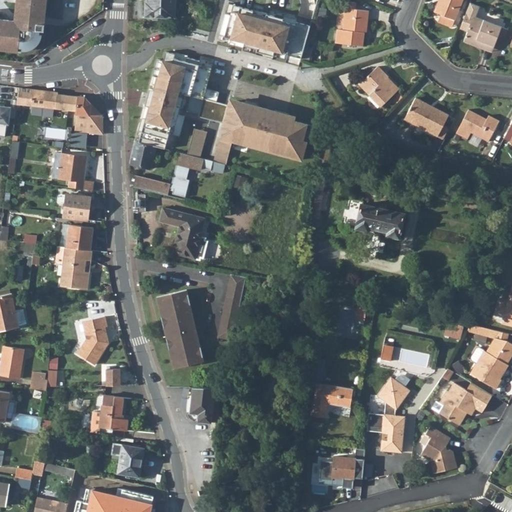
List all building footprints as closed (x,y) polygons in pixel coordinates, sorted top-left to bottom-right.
[(16,0),(15,15),(21,15),(20,22),(0,19),(0,49),(18,51),(18,46),(22,47),(22,49),(27,49),(30,48),(33,46),(35,45),(38,41),(40,38),(41,34),(38,34),(38,30),(43,31),(46,0),(16,0)] [(174,0),(147,0),(148,3),(145,3),(145,16),(174,17),(174,0)] [(335,39),(334,42),(360,45),(362,28),(365,28),(367,10),(353,8),(354,2),(346,1),(346,0),(340,0),(339,13),(344,14),(343,19),(342,28),(336,28),(335,39)] [(440,0),(436,12),(455,20),(462,0),(440,0)] [(478,5),(469,2),(459,28),(466,31),(463,41),(473,45),(475,39),(493,46),(500,25),(474,16),(478,5)] [(289,27),(237,12),(230,41),(248,43),(274,51),(283,55),(289,27)] [(475,39),(473,45),(490,52),(493,46),(475,39)] [(248,43),(245,56),(271,62),(274,51),(248,43)] [(181,69),(158,62),(147,99),(141,123),(165,129),(181,69)] [(395,90),(383,79),(386,77),(375,66),(358,83),(380,106),(395,90)] [(386,77),(383,79),(395,90),(397,88),(386,77)] [(19,86),(16,103),(77,111),(77,128),(103,129),(103,115),(85,96),(58,93),(58,91),(19,86)] [(414,96),(403,117),(436,135),(447,114),(414,96)] [(289,116),(225,99),(216,138),(299,159),(301,151),(309,126),(289,120),(289,116)] [(10,106),(0,105),(0,135),(5,136),(6,123),(8,124),(10,106)] [(467,109),(455,132),(466,138),(470,131),(487,140),(498,119),(487,114),(485,118),(467,109)] [(12,141),(10,157),(17,158),(19,141),(12,141)] [(135,141),(130,163),(151,169),(156,147),(135,141)] [(315,170),(313,181),(324,183),(328,158),(330,144),(321,142),(316,170),(315,170)] [(69,178),(68,187),(92,190),(93,181),(83,180),(86,156),(54,152),(51,176),(69,178)] [(224,163),(179,152),(171,184),(148,178),(146,187),(169,193),(170,188),(174,189),(173,194),(185,197),(190,180),(187,179),(190,166),(201,169),(202,168),(211,170),(211,169),(222,172),(224,163)] [(148,178),(138,175),(135,189),(168,197),(169,193),(146,187),(148,178)] [(324,183),(313,181),(307,223),(317,225),(324,183)] [(66,194),(63,215),(87,218),(90,197),(66,194)] [(369,228),(373,228),(378,208),(376,207),(361,204),(355,228),(368,231),(369,228)] [(173,253),(199,260),(200,257),(202,258),(206,241),(204,241),(205,238),(201,237),(205,219),(163,208),(159,222),(179,227),(173,253)] [(378,208),(373,228),(386,232),(386,235),(398,238),(404,214),(378,208)] [(69,223),(66,246),(90,249),(93,226),(69,223)] [(2,226),(0,237),(0,238),(8,240),(9,227),(2,226)] [(62,263),(60,285),(89,288),(91,271),(85,270),(86,259),(92,259),(93,250),(90,249),(66,246),(57,245),(55,260),(57,263),(62,263)] [(32,253),(31,264),(39,265),(40,254),(32,253)] [(231,274),(217,337),(232,340),(240,308),(247,277),(231,274)] [(511,286),(509,301),(501,299),(498,312),(505,314),(503,325),(511,327),(511,286)] [(187,290),(157,297),(175,370),(204,363),(187,290)] [(10,294),(0,295),(0,330),(17,327),(17,326),(26,324),(22,309),(14,311),(10,294)] [(356,318),(366,320),(369,303),(360,301),(356,318)] [(105,316),(84,321),(89,338),(79,352),(95,364),(110,343),(107,341),(106,337),(108,337),(106,327),(108,326),(105,316)] [(446,334),(462,338),(465,327),(448,323),(446,334)] [(471,325),(467,333),(489,339),(491,330),(471,325)] [(491,330),(489,339),(495,340),(496,339),(507,342),(509,335),(491,330)] [(495,340),(487,353),(480,349),(477,350),(472,359),(473,362),(478,364),(471,375),(497,390),(502,381),(501,380),(509,366),(508,365),(511,357),(511,344),(507,342),(496,339),(495,340)] [(3,346),(0,367),(0,375),(19,379),(24,349),(3,346)] [(384,346),(381,361),(390,363),(393,348),(384,346)] [(107,367),(106,386),(120,387),(121,370),(118,370),(118,367),(107,367)] [(48,374),(48,378),(53,378),(56,378),(56,369),(48,369),(48,374)] [(454,374),(449,370),(443,379),(449,382),(454,374)] [(33,372),(32,378),(47,380),(48,378),(48,374),(33,372)] [(32,378),(30,388),(46,391),(47,384),(47,380),(32,378)] [(411,394),(392,380),(379,399),(386,404),(385,418),(369,416),(368,434),(384,436),(384,432),(389,432),(388,445),(382,444),(381,454),(402,456),(406,420),(396,419),(397,412),(411,394)] [(316,384),(311,416),(326,419),(328,405),(350,408),(353,391),(316,384)] [(489,405),(467,392),(454,384),(449,393),(447,392),(440,404),(437,402),(432,410),(440,415),(460,427),(465,419),(465,416),(466,413),(472,417),(476,410),(483,414),(489,405)] [(472,384),(467,392),(489,405),(493,397),(472,384)] [(226,389),(188,388),(187,409),(188,412),(189,415),(190,418),(192,419),(194,421),(196,422),(202,423),(211,423),(216,424),(215,435),(211,438),(211,440),(220,441),(226,389)] [(0,421),(12,423),(15,404),(8,403),(10,392),(0,390),(0,421)] [(99,433),(99,427),(126,430),(128,418),(124,418),(121,417),(123,397),(103,395),(101,412),(93,411),(90,432),(99,433)] [(126,430),(99,427),(99,433),(98,435),(126,438),(126,430)] [(452,440),(432,428),(427,436),(432,439),(422,457),(432,462),(435,475),(459,469),(455,453),(452,451),(448,452),(447,448),(452,440)] [(113,451),(121,452),(122,443),(115,442),(113,451)] [(121,452),(118,472),(139,476),(144,447),(122,443),(121,452)] [(363,480),(365,451),(356,450),(355,460),(334,458),(334,463),(321,462),(319,480),(332,482),(333,478),(343,480),(342,488),(352,489),(353,486),(362,487),(362,485),(363,480)] [(33,471),(33,474),(42,476),(43,470),(44,463),(35,460),(33,471)] [(44,463),(43,470),(56,473),(57,466),(44,463)] [(57,466),(56,473),(74,477),(75,470),(57,466)] [(17,468),(15,477),(32,480),(33,474),(33,471),(17,468)] [(74,477),(72,484),(79,485),(82,471),(75,470),(74,477)] [(82,471),(79,485),(80,486),(80,485),(84,486),(87,472),(82,471)] [(0,482),(0,503),(7,505),(10,484),(0,482)] [(72,484),(70,493),(78,495),(80,486),(79,485),(72,484)] [(73,511),(150,511),(152,505),(154,496),(118,488),(117,496),(91,491),(88,505),(76,501),(73,511)] [(65,511),(73,511),(76,501),(78,495),(70,493),(68,504),(65,511)] [(33,511),(65,511),(68,504),(37,497),(33,511)]
